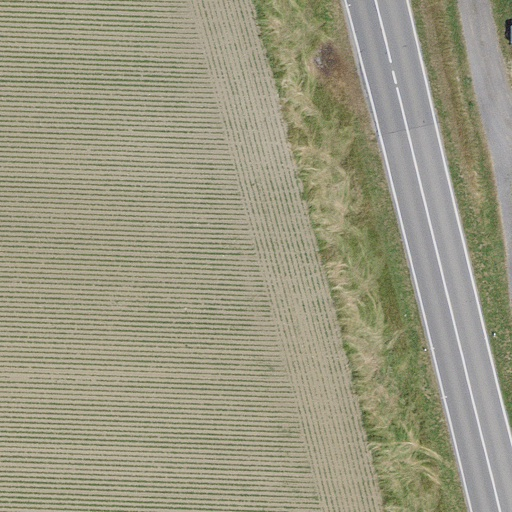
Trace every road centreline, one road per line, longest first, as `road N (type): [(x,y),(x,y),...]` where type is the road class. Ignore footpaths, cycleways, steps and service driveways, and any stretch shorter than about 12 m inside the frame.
road 1 (secondary): [(375,0),(501,511)]
road 2 (unclassified): [(473,0),(511,208)]
